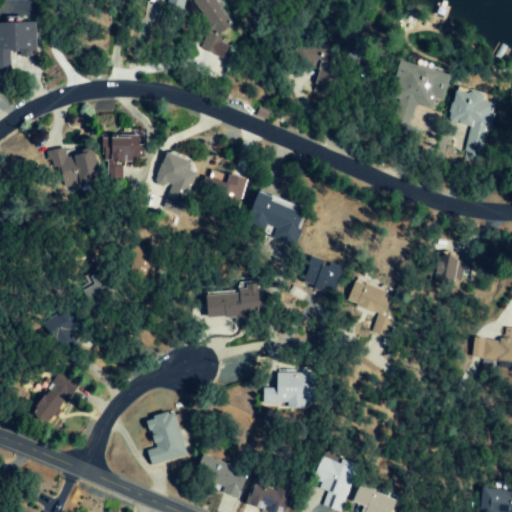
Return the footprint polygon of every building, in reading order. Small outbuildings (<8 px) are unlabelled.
[(170,0),(169,7),(182,10),(183,0),(170,0)] [(192,0),(213,36),(229,26),(214,0),(192,0)] [(0,23),(0,73),(8,73),(8,60),(32,59),(31,23),(0,23)] [(448,75),(398,61),(393,77),(401,80),(399,90),(403,90),(399,105),(411,109),(413,104),(437,111),(448,75)] [(314,86),(333,89),(337,66),(318,62),(314,86)] [(481,163),(490,103),(481,101),(482,92),(453,88),(447,122),(466,125),(460,160),(481,163)] [(99,137),(99,160),(106,159),(106,182),(119,182),(119,162),(139,161),(139,136),(99,137)] [(65,157),(63,148),(45,153),(51,178),(61,175),(63,186),(96,178),(89,151),(65,157)] [(190,160),(165,150),(151,187),(175,196),(178,188),(187,191),(195,169),(187,166),(190,160)] [(204,177),(199,196),(225,203),(227,196),(239,199),(244,179),(209,170),(207,178),(204,177)] [(290,245),(302,212),(252,195),(241,226),(262,233),(264,227),(274,230),(271,239),(290,245)] [(455,254),(435,253),(434,285),(454,286),(455,254)] [(333,293),(340,265),(306,257),(299,285),(333,293)] [(385,337),(391,319),(383,316),(391,293),(353,281),(345,304),(377,315),(371,333),(385,337)] [(201,318),(232,318),(232,322),(242,322),(242,318),(254,318),(253,284),(244,284),(245,294),(200,295),(201,318)] [(52,321),(51,351),(69,352),(70,322),(52,321)] [(470,360),(511,361),(511,340),(471,338),(470,360)] [(29,414),(51,426),(75,379),(57,370),(45,393),(41,391),(29,414)] [(260,388),(260,404),(285,404),(285,408),(313,409),(313,373),(274,373),(274,389),(260,388)] [(185,455),(172,411),(140,421),(144,432),(147,431),(152,448),(142,451),(147,467),(185,455)] [(335,511),(353,464),(336,458),(335,463),(314,455),(306,478),(316,482),(313,488),(322,491),(317,505),(335,511)] [(198,456),(192,476),(221,485),(218,493),(235,498),(244,469),(198,456)] [(242,505),(267,511),(280,511),(289,484),(250,473),(242,505)] [(386,511),(391,497),(351,484),(345,502),(360,506),(358,511),(386,511)] [(478,511),(511,511),(511,492),(480,489),(478,511)]
